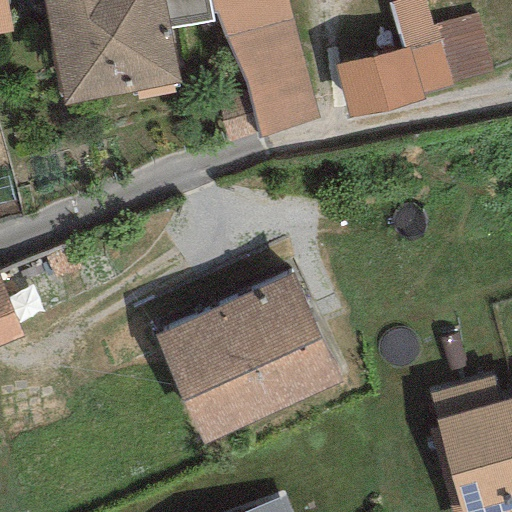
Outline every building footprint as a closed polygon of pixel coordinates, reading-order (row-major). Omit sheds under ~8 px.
[(0,0),(0,44),(14,42),(4,0),(0,0)] [(155,0),(51,0),(63,71),(164,54),(155,0)] [(345,100),(493,68),(480,4),(430,15),(426,0),(390,0),(397,31),(333,45),(345,100)] [(283,259),(152,314),(197,419),(328,364),(283,259)] [(0,331),(13,322),(0,304),(0,331)] [(511,392),(443,412),(470,509),(511,496),(511,392)] [(203,511),(293,511),(285,485),(203,511)]
